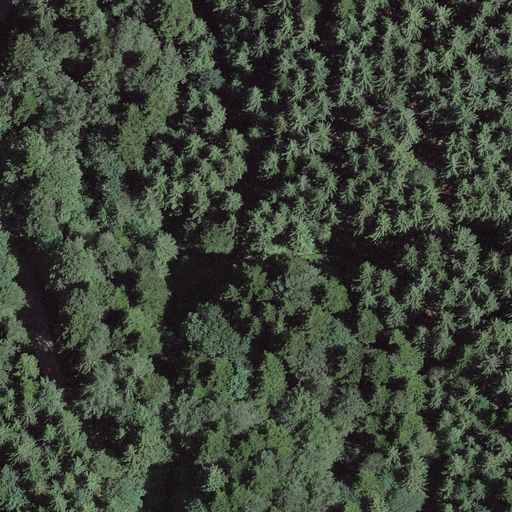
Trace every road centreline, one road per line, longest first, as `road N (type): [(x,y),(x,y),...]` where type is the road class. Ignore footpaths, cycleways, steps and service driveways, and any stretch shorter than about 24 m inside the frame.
road 1 (track): [(177,511),(156,361),(162,319),(183,291),(224,273),(511,236)]
road 2 (track): [(145,511),(64,352),(0,196)]
